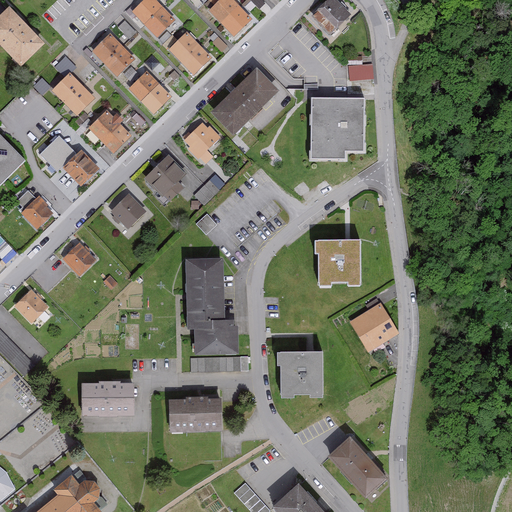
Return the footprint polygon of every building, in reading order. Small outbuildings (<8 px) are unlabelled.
[(154,38),(172,21),(151,0),(144,0),(130,14),(154,38)] [(232,37),(250,20),(229,0),(221,0),(208,13),(232,37)] [(349,17),(331,0),(329,0),(311,20),(330,37),(349,17)] [(44,46),(7,9),(0,15),(0,51),(19,71),(44,46)] [(191,76),(209,59),(185,35),(167,52),(191,76)] [(115,78),(132,60),(108,36),(91,54),(115,78)] [(371,79),(370,66),(348,68),(349,81),(371,79)] [(232,140),(278,95),(255,72),(209,117),(232,140)] [(152,116),(169,98),(145,74),(128,92),(152,116)] [(75,117),(93,100),(69,76),(51,93),(75,117)] [(365,101),(313,101),(313,160),(346,160),(346,154),(365,154),(365,101)] [(111,118),(105,112),(87,130),(113,156),(131,138),(118,125),(121,122),(114,115),(111,118)] [(130,119),(139,128),(146,122),(136,112),(130,119)] [(130,131),(136,126),(128,118),(123,123),(130,131)] [(54,139),(65,150),(79,136),(75,131),(81,125),(74,119),(54,139)] [(206,130),(201,125),(183,142),(189,149),(187,150),(197,160),(219,139),(208,128),(206,130)] [(0,185),(23,162),(0,140),(0,185)] [(98,170),(80,152),(62,170),(79,188),(98,170)] [(184,176),(165,158),(143,181),(161,199),(163,197),(169,202),(181,188),(176,184),(184,176)] [(218,192),(208,181),(193,196),(203,206),(218,192)] [(124,189),(108,205),(111,209),(128,193),(124,189)] [(47,207),(38,197),(34,200),(27,192),(15,203),(23,211),(20,214),(36,231),(52,216),(45,209),(47,207)] [(145,213),(127,195),(110,213),(113,216),(111,218),(118,225),(120,223),(128,230),(145,213)] [(216,226),(206,215),(195,224),(204,235),(216,226)] [(361,283),(360,239),(316,240),(316,252),(320,252),(321,283),(361,283)] [(82,248),(78,244),(61,260),(78,278),(95,261),(87,253),(89,251),(83,246),(82,248)] [(225,318),(224,257),(187,257),(188,328),(195,328),(195,352),(238,352),(238,326),(233,326),(233,318),(225,318)] [(115,283),(107,277),(102,283),(109,289),(115,283)] [(34,296),(29,292),(13,308),(31,326),(47,309),(40,302),(41,300),(36,295),(34,296)] [(397,331),(380,304),(352,321),(369,348),(397,331)] [(34,364),(0,329),(0,349),(24,374),(34,364)] [(324,394),(324,348),(278,348),(278,364),(281,364),(282,395),(324,394)] [(192,372),(248,370),(248,357),(191,359),(192,372)] [(132,416),(132,385),(118,385),(118,382),(98,382),(98,385),(80,385),(81,416),(132,416)] [(220,433),(220,402),(206,402),(206,399),(185,400),(185,402),(167,402),(168,434),(220,433)] [(385,481),(347,441),(327,460),(364,500),(385,481)] [(0,502),(19,488),(0,464),(0,502)] [(89,482),(80,471),(71,478),(68,475),(49,491),(54,497),(34,511),(97,511),(98,511),(105,506),(98,497),(99,490),(93,483),(89,482)] [(264,511),(269,508),(246,483),(235,492),(253,511),(264,511)] [(320,511),(297,487),(271,511),(320,511)]
